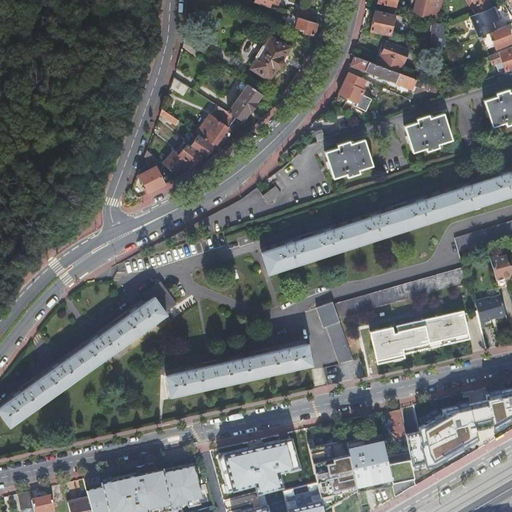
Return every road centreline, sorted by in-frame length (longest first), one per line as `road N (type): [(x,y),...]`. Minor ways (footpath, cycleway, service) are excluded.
road 1 (tertiary): [(116,240),(208,193),(273,142),(331,67),(353,0)]
road 2 (residential): [(511,361),(198,433)]
road 3 (residential): [(116,240),(111,202),(169,48),(172,0)]
road 4 (residential): [(198,433),(0,478)]
road 5 (tertiary): [(0,352),(89,255)]
road 6 (residential): [(511,444),(398,511)]
